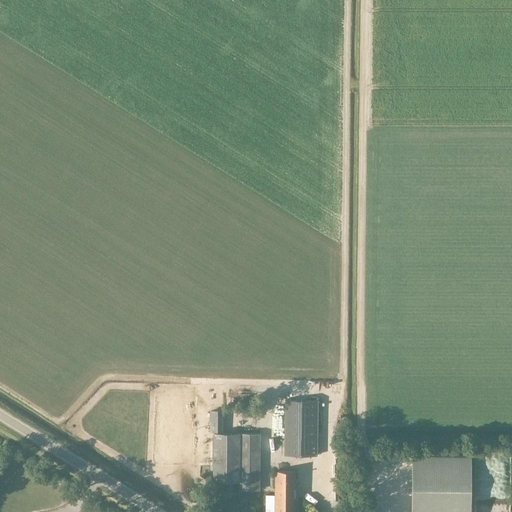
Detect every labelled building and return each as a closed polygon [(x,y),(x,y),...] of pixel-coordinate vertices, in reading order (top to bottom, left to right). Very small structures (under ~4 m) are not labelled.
[(316,400),(284,400),(283,454),(316,455),(316,400)] [(238,432),(238,433),(237,481),(237,490),(258,490),(259,432),(238,432)] [(237,481),(238,433),(213,433),(212,481),(237,481)] [(467,511),(468,456),(413,455),(412,511),(467,511)] [(294,488),(294,470),(274,470),(273,511),(293,511),(294,497),(294,488)]
